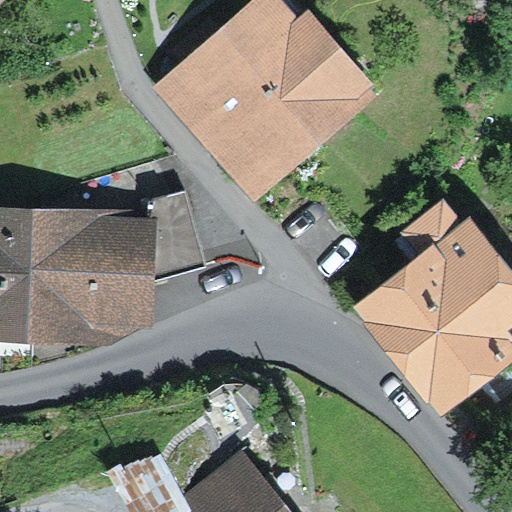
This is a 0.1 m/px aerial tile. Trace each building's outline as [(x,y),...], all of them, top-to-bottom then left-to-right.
[(251,13),(225,35),(307,129),(358,84),(304,22),(278,44),(251,13)] [(250,179),(307,129),(225,35),(209,19),(174,49),(189,65),(159,93),(229,172),(237,165),(250,179)] [(147,224),(39,220),(34,322),(122,326),(122,315),(142,316),(144,282),(205,265),(184,190),(148,199),(147,224)] [(511,286),(444,202),(408,229),(432,259),(373,306),(441,392),(502,343),(511,355),(511,286)] [(34,324),(34,322),(39,220),(0,218),(0,355),(33,356),(34,324)] [(277,511),(237,462),(205,489),(223,511),(277,511)]
